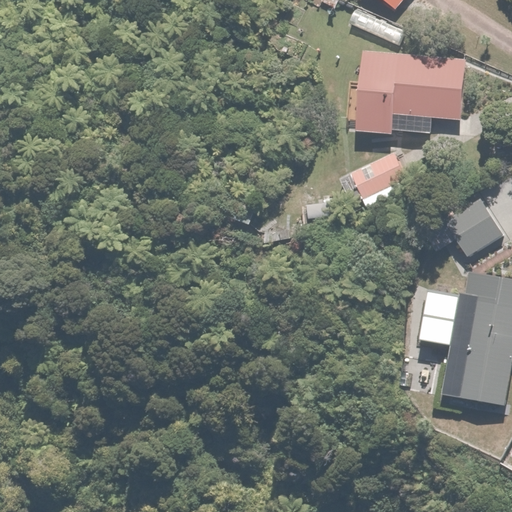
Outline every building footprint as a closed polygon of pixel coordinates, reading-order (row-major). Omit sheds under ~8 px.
[(384,0),(396,10),(404,0),(384,0)] [(468,57),(366,52),(362,135),(395,137),(396,118),(465,121),(468,57)] [(351,205),(363,199),(368,210),(403,193),(397,182),(411,176),(399,152),(340,181),(351,205)] [(506,236),(485,200),(435,230),(457,266),(506,236)] [(465,294),(464,301),(432,296),(423,343),(456,349),(448,396),(510,407),(511,393),(511,278),(483,273),(479,297),(465,294)]
